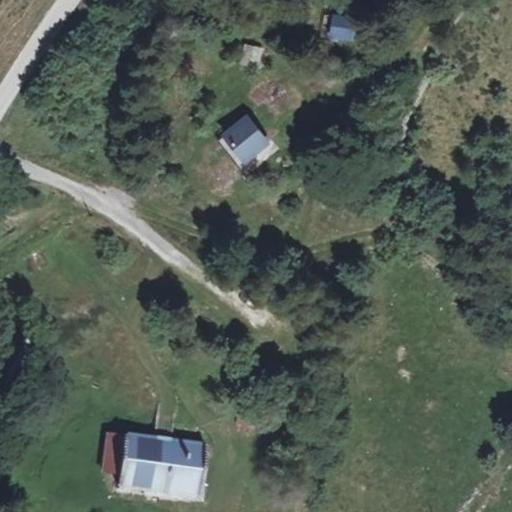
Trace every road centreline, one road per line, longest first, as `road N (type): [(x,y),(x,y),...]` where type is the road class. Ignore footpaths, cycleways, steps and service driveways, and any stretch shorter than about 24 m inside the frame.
road 1 (track): [(303,511),(296,371),(230,291),(96,196)]
road 2 (track): [(96,196),(244,235),(389,235),(426,260)]
road 3 (tertiary): [(0,111),(70,0)]
